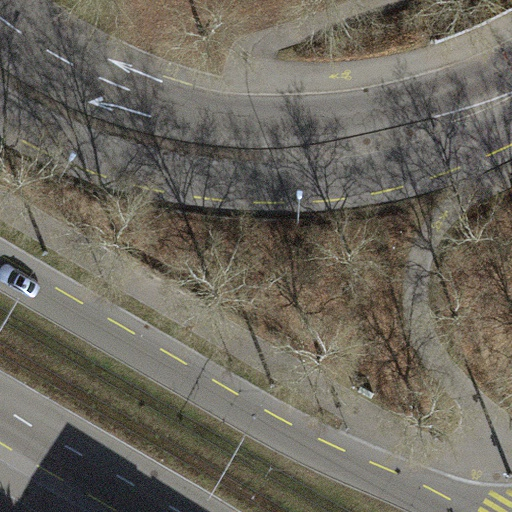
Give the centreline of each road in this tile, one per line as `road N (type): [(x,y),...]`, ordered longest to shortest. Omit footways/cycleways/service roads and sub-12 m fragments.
road 1 (secondary): [(511,94),(397,137),(265,146),(97,115),(0,60)]
road 2 (secondary): [(450,511),(312,446),(0,265)]
road 3 (secondary): [(0,408),(170,511)]
